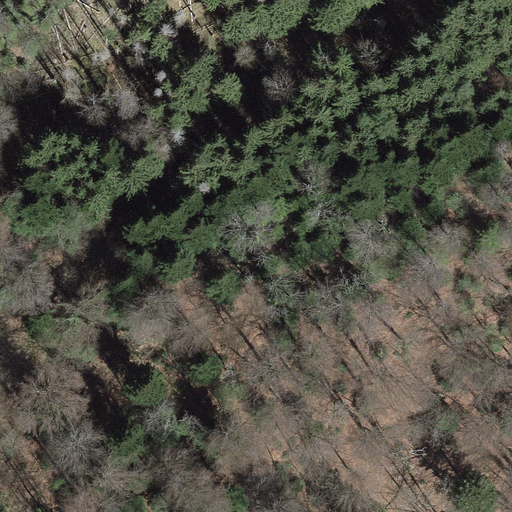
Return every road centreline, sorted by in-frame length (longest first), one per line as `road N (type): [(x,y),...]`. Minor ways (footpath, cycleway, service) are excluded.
road 1 (track): [(0,356),(97,234),(249,94),(422,0)]
road 2 (track): [(23,326),(1,222),(19,101),(79,0)]
